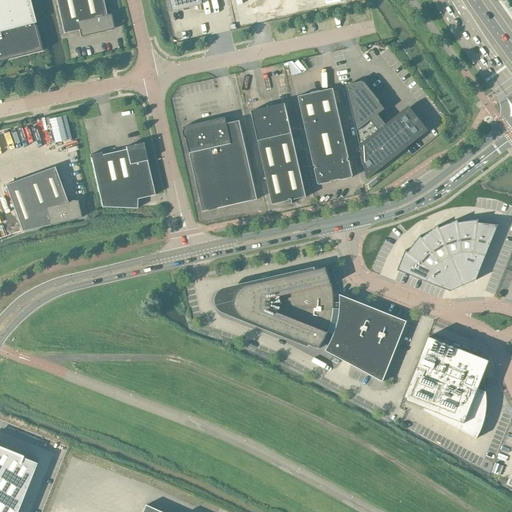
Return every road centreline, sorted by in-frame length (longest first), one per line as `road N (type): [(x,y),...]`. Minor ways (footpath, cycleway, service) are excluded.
road 1 (unclassified): [(365,30),(148,77)]
road 2 (unclassified): [(0,328),(43,291),(191,253)]
road 3 (unclassified): [(336,223),(403,204),(511,129)]
road 4 (unclassified): [(191,253),(148,77)]
road 5 (unclassified): [(447,313),(359,276),(336,223)]
road 6 (unclassified): [(148,77),(0,109)]
road 7 (unclassified): [(191,253),(336,223)]
